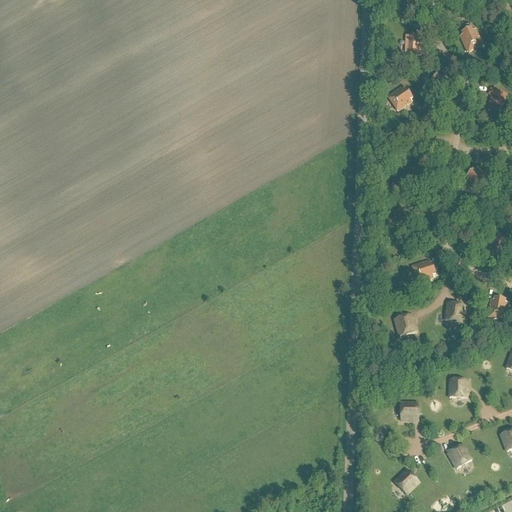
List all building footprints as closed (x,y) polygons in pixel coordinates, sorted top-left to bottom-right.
[(423,0),(408,0),(408,6),(411,7),(410,9),(423,9),(423,0)] [(461,39),(468,55),(483,48),(476,32),(473,34),(472,31),(462,35),(463,38),(461,39)] [(408,54),(408,57),(421,57),(421,47),(419,47),(419,39),(406,39),(406,54),(408,54)] [(432,83),(444,92),(449,85),(437,76),(432,83)] [(391,99),(401,114),(414,105),(413,102),(414,101),(408,92),(406,93),(404,90),(391,99)] [(488,111),(500,116),(506,98),(491,92),(489,97),(492,99),(488,111)] [(491,183),(479,172),(476,174),(474,172),(467,179),(469,181),(467,184),(479,195),(491,183)] [(393,175),(392,189),(411,189),(411,175),(393,175)] [(415,215),(422,217),(425,209),(417,207),(415,215)] [(490,241),(494,242),(489,255),(501,259),(508,241),(492,235),(490,241)] [(429,264),(413,269),(418,285),(434,280),(433,277),(436,276),(433,266),(430,267),(429,264)] [(489,319),(505,322),(508,306),(505,305),(506,302),(495,300),(495,303),(492,303),(489,319)] [(466,309),(449,306),(445,324),(463,327),(466,309)] [(395,322),(400,340),(417,335),(413,318),(395,322)] [(468,383),(450,383),(450,400),(467,401),(468,383)] [(399,422),(418,423),(418,404),(400,404),(399,422)] [(511,433),(501,437),(507,454),(511,451),(511,433)] [(457,472),(472,463),(463,447),(448,457),(457,472)] [(394,485),(406,498),(420,485),(408,472),(394,485)]
